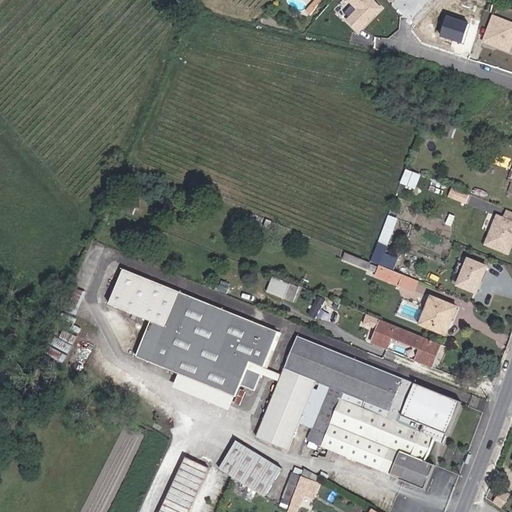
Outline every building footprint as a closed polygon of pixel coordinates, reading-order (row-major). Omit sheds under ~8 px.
[(358,33),(384,8),(375,0),(347,0),(356,8),(345,19),(358,33)] [(482,42),(511,52),(511,20),(491,13),(482,42)] [(445,17),(441,35),(466,39),(469,21),(445,17)] [(511,166),(508,176),(511,177),(511,179),(511,184),(502,180),(498,189),(511,193),(511,166)] [(378,241),(388,244),(398,217),(388,214),(378,241)] [(508,255),(511,245),(511,224),(496,218),(485,245),(508,255)] [(97,247),(90,243),(87,250),(93,253),(97,247)] [(395,269),(398,260),(385,256),(382,266),(395,269)] [(476,293),(487,267),(469,260),(465,269),(459,266),(456,273),(462,276),(458,286),(476,293)] [(400,287),(403,278),(379,268),(375,276),(400,287)] [(153,323),(139,357),(183,374),(236,395),(249,363),(263,369),(277,334),(124,273),(111,307),(153,323)] [(418,283),(404,277),(403,278),(400,287),(415,293),(418,283)] [(299,287),(281,280),(275,296),(292,303),(299,287)] [(78,292),(70,314),(77,318),(87,296),(78,292)] [(309,312),(322,318),(331,301),(318,295),(309,312)] [(430,299),(425,311),(420,323),(419,325),(446,336),(457,310),(430,299)] [(420,323),(425,311),(402,302),(397,314),(420,323)] [(88,327),(72,319),(67,328),(83,336),(88,327)] [(431,370),(442,344),(381,320),(371,343),(387,350),(391,339),(419,350),(414,363),(431,370)] [(59,325),(45,352),(64,363),(79,336),(59,325)] [(337,389),(349,359),(297,338),(257,438),(288,451),(299,423),(317,381),(330,386),(311,428),(305,442),(314,446),(337,389)] [(460,403),(349,359),(337,389),(425,425),(438,430),(443,432),(448,434),(460,403)] [(230,411),(236,395),(183,374),(177,390),(230,411)] [(242,389),(252,395),(257,385),(259,379),(247,375),(242,389)] [(317,381),(299,423),(311,428),(330,386),(317,381)] [(425,425),(337,389),(314,446),(346,459),(379,472),(389,448),(411,457),(401,481),(424,490),(433,467),(430,465),(426,463),(435,438),(422,432),(425,425)] [(443,432),(438,430),(435,438),(426,463),(430,465),(434,456),(443,432)] [(266,497),(283,471),(239,443),(222,470),(266,497)] [(389,448),(379,472),(401,481),(411,457),(389,448)] [(188,511),(210,468),(188,454),(163,511),(188,511)] [(283,498),(291,501),(300,477),(291,474),(283,498)] [(300,477),(291,501),(297,504),(300,505),(304,495),(313,498),(318,484),(310,481),(304,479),(300,477)] [(293,511),(297,504),(291,501),(287,511),(293,511)]
